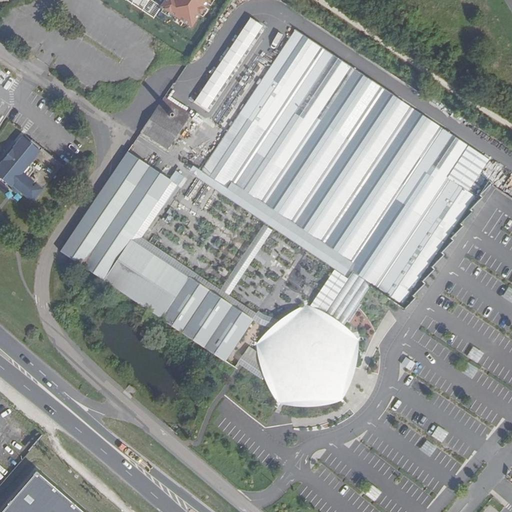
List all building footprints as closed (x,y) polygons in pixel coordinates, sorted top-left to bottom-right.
[(152,0),(194,27),(211,0),(152,0)] [(194,102),(207,110),(261,24),(248,15),(194,102)] [(353,264),(349,270),(352,272),(371,284),(403,306),(435,257),(475,197),(447,179),(469,146),(376,85),(295,31),(273,63),(239,115),(231,110),(220,127),(227,132),(201,171),(227,188),(231,182),(255,198),(310,235),(353,264)] [(165,97),(141,133),(168,151),(191,115),(165,97)] [(31,199),(61,162),(39,145),(37,147),(20,133),(5,151),(0,157),(0,177),(9,184),(10,182),(31,199)] [(156,203),(171,180),(128,151),(113,174),(156,203)] [(196,178),(348,278),(352,272),(349,270),(353,264),(310,235),(255,198),(231,182),(227,188),(201,171),(196,178)] [(131,241),(156,203),(113,174),(60,254),(159,320),(186,278),(131,241)] [(327,311),(346,323),(359,304),(371,284),(352,272),(341,289),(327,311)] [(251,322),(186,278),(159,320),(224,363),(251,322)] [(295,292),(304,298),(309,290),(300,285),(295,292)] [(359,340),(346,323),(327,311),(306,305),(287,313),(271,327),(256,344),(260,361),(270,387),(278,404),(293,405),(299,405),(326,404),(341,402),(351,386),(357,363),(359,340)] [(437,426),(432,435),(441,440),(446,431),(437,426)] [(83,511),(35,470),(0,510),(0,511),(83,511)] [(371,484),(365,493),(375,500),(381,492),(371,484)]
